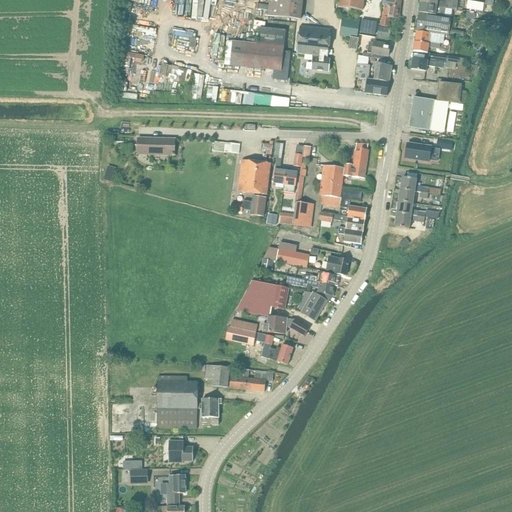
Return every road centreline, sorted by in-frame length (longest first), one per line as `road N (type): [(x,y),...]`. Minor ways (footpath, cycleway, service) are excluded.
road 1 (tertiary): [(207,511),(206,489),(224,452),(297,380),(365,278),(393,138)]
road 2 (unclassified): [(393,138),(109,128)]
road 3 (tertiary): [(393,138),(413,0)]
